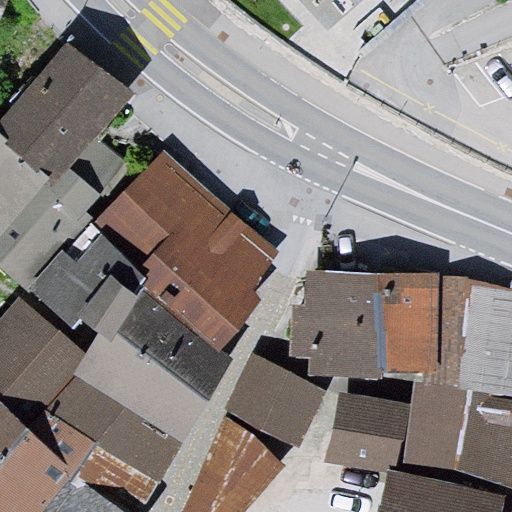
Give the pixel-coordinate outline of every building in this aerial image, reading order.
[(0,0),(0,34),(12,0),(0,0)] [(148,101),(80,47),(10,134),(77,188),(148,101)] [(0,252),(59,188),(0,133),(0,252)] [(163,165),(110,228),(168,276),(221,213),(163,165)] [(41,277),(91,321),(140,268),(90,223),(41,277)] [(239,343),(273,289),(201,243),(167,296),(239,343)] [(399,385),(412,387),(403,456),(509,470),(511,445),(511,288),(430,279),(430,268),(309,268),(309,359),(402,359),(399,385)] [(245,360),(140,296),(85,384),(190,449),(245,360)] [(85,363),(21,311),(0,336),(0,390),(37,421),(85,363)] [(241,419),(308,449),(333,392),(266,362),(241,419)] [(337,390),(326,453),(392,464),(403,401),(337,390)] [(40,511),(71,474),(0,403),(0,511),(40,511)] [(230,511),(279,464),(239,428),(189,511),(230,511)] [(385,468),(375,511),(506,511),(510,497),(385,468)] [(121,511),(72,476),(44,511),(121,511)]
